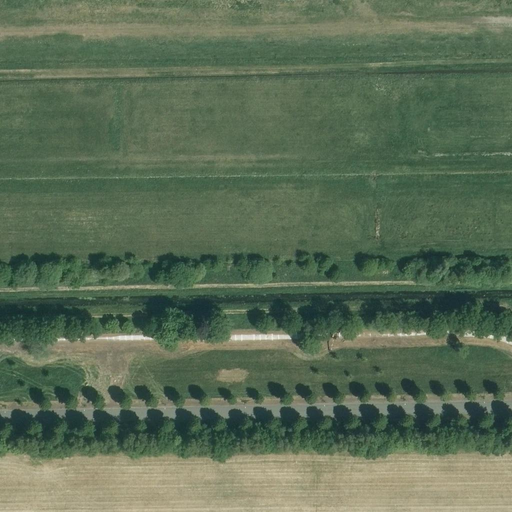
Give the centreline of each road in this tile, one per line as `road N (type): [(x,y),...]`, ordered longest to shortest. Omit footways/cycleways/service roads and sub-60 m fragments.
road 1 (unclassified): [(0,417),(511,407)]
road 2 (track): [(511,31),(0,38)]
